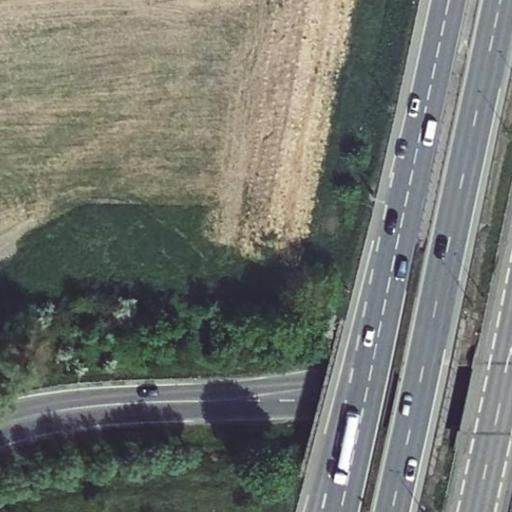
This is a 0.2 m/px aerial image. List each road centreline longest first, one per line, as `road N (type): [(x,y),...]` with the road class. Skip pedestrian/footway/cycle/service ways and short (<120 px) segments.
road 1 (trunk): [(392,511),(501,0)]
road 2 (trunk): [(0,431),(131,407),(511,393)]
road 3 (trunk): [(446,0),(392,260)]
road 4 (trunk): [(392,260),(314,511)]
road 5 (trunk): [(392,260),(337,511)]
road 6 (secondary): [(511,347),(476,511)]
